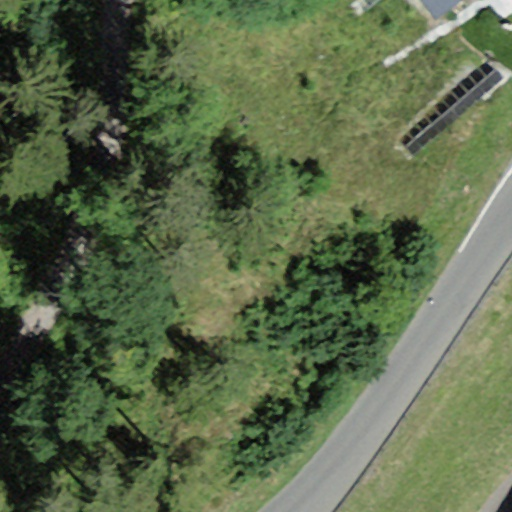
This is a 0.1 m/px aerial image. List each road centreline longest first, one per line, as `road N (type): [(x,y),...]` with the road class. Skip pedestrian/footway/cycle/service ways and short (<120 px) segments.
road 1 (unclassified): [(0,382),(93,206),(118,0)]
road 2 (unclassified): [(300,511),(381,408),(511,210)]
